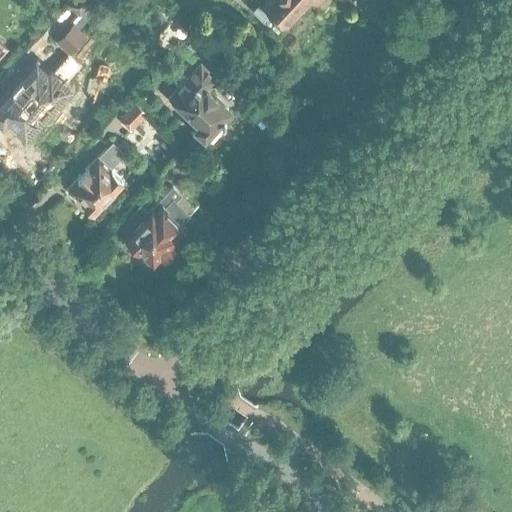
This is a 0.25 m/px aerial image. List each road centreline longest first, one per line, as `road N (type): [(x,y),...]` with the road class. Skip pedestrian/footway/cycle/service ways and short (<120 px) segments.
road 1 (residential): [(165,381),(511,16)]
road 2 (residential): [(165,381),(0,245)]
